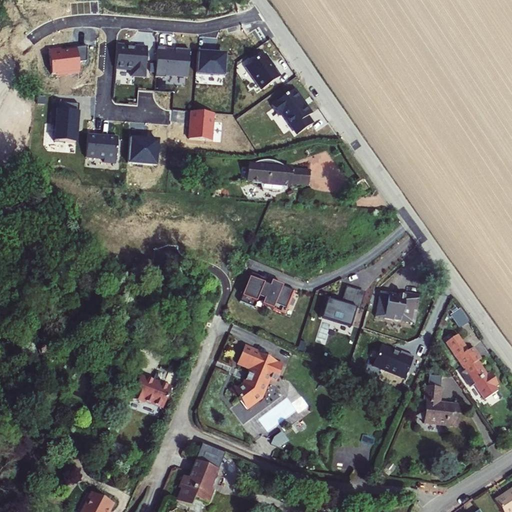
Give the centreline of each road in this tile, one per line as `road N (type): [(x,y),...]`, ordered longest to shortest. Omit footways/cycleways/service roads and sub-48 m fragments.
road 1 (residential): [(511,360),(263,9)]
road 2 (residential): [(175,425),(305,479),(441,499)]
road 3 (residential): [(263,9),(204,27),(42,16)]
